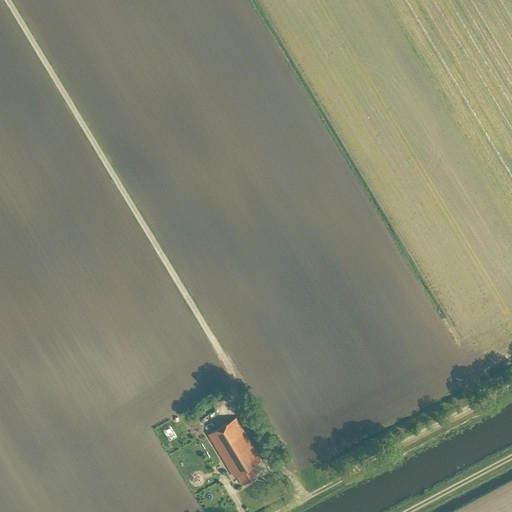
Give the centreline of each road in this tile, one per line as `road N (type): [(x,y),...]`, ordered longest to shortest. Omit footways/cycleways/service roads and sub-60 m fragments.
road 1 (track): [(511,392),(341,478)]
road 2 (unknown): [(304,498),(235,397)]
